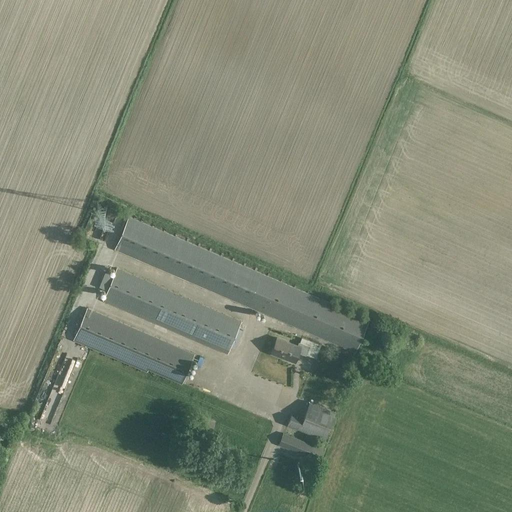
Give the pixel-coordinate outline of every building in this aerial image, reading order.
[(130,217),(116,248),(248,305),(262,273),(130,217)] [(105,272),(99,287),(107,290),(102,301),(227,354),(230,347),(235,349),(243,330),(238,328),(241,321),(116,268),(113,275),(105,272)] [(262,273),(248,305),(356,351),(369,320),(262,273)] [(181,384),(181,383),(194,354),(88,309),(75,339),(181,384)] [(271,354),(294,362),(298,352),(305,355),(309,346),(299,342),(297,345),(277,338),(271,354)] [(43,371),(30,415),(37,417),(39,414),(49,417),(48,422),(54,424),(58,410),(61,402),(64,403),(66,397),(61,396),(70,366),(65,364),(61,376),(43,371)] [(225,388),(220,401),(237,408),(242,394),(225,388)] [(225,411),(228,404),(218,401),(216,407),(225,411)] [(335,411),(309,401),(303,417),(291,413),(287,425),(325,439),(335,411)] [(243,413),(224,410),(222,422),(241,425),(243,413)] [(211,430),(214,421),(203,417),(200,426),(211,430)] [(282,432),(278,445),(318,460),(323,448),(282,432)] [(252,459),(258,440),(244,436),(238,455),(252,459)]
